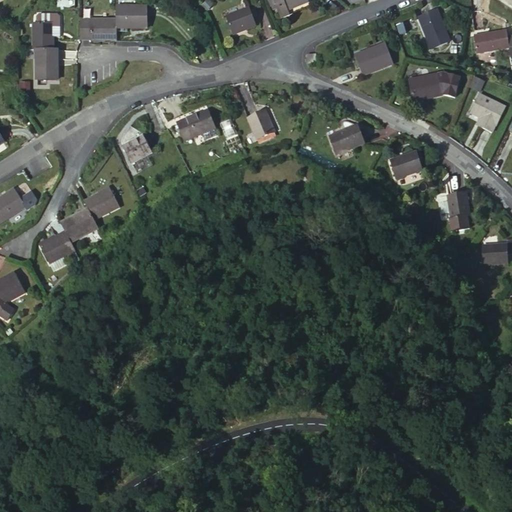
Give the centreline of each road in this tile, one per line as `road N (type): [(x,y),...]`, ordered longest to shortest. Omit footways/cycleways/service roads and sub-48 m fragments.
road 1 (tertiary): [(103,511),(134,485),(204,449),(310,419),(342,424),(391,449),(467,511)]
road 2 (residential): [(511,206),(432,138),(254,57)]
road 3 (residential): [(87,113),(74,162),(39,224),(8,250)]
road 4 (residential): [(393,0),(254,57)]
